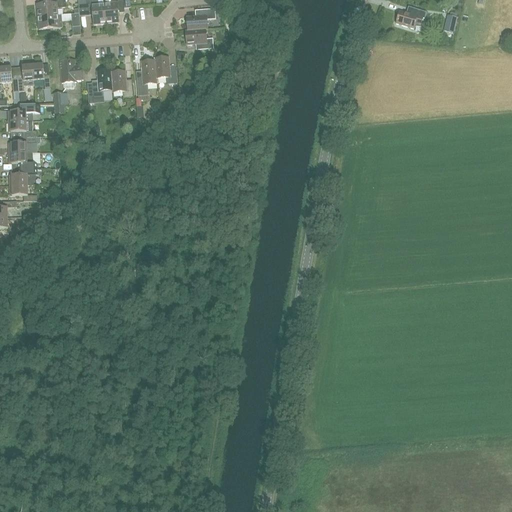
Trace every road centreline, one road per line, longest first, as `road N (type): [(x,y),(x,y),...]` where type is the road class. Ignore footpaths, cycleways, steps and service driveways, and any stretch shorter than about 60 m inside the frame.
road 1 (tertiary): [(266,511),(317,202),(362,0)]
road 2 (residential): [(22,47),(132,38),(181,0)]
